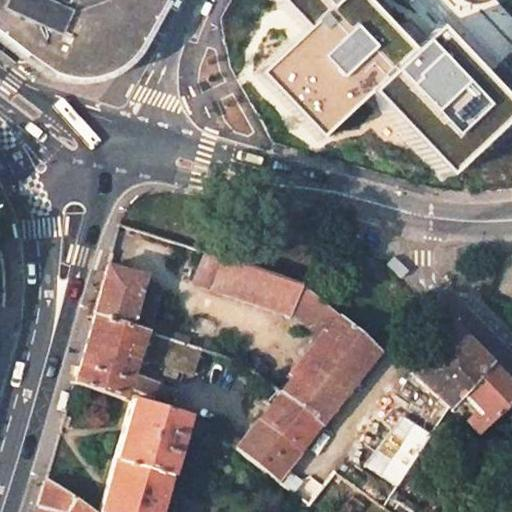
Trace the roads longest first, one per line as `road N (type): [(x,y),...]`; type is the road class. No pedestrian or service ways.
road 1 (tertiary): [(421,217),(203,161),(78,164)]
road 2 (secondary): [(0,492),(61,277),(78,164)]
road 3 (residential): [(298,490),(445,295)]
road 4 (residential): [(78,164),(155,98),(198,0)]
